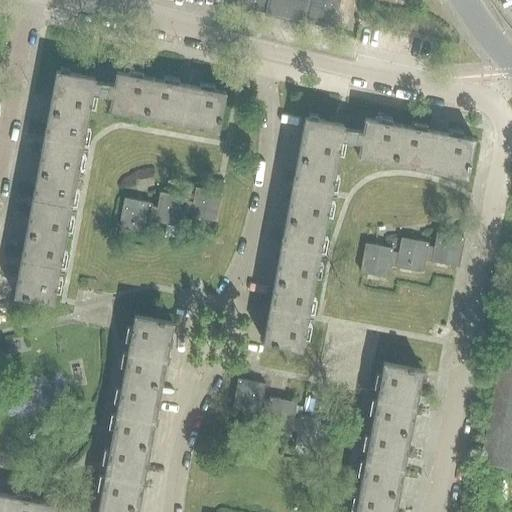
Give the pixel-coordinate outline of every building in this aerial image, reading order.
[(367,0),(225,0),(225,5),(382,42),(391,6),(367,0)] [(49,109),(87,116),(91,92),(111,96),(108,110),(145,117),(153,78),(115,71),(113,84),(94,80),(94,77),(56,70),(49,109)] [(153,78),(145,117),(216,130),(223,91),(153,78)] [(37,171),(75,178),(87,116),(49,109),(37,171)] [(394,163),(401,125),(364,118),(362,131),(342,127),(342,124),(318,119),(304,117),(297,156),(335,163),(339,138),(359,142),(356,156),(394,163)] [(401,125),(394,163),(464,177),(472,139),(401,125)] [(323,225),(335,163),(297,156),(285,217),(323,225)] [(37,171),(26,233),(64,240),(75,178),(37,171)] [(221,191),(211,190),(195,187),(192,201),(188,200),(185,215),(215,220),(221,191)] [(185,197),(177,195),(160,192),(158,207),(154,206),(152,220),(180,226),(182,214),(185,215),(188,200),(184,200),(185,197)] [(151,203),(141,201),(125,198),(119,226),(146,231),(148,220),(152,220),(154,206),(151,206),(151,203)] [(274,279),(311,286),(323,225),(285,217),(274,279)] [(26,233),(15,295),(52,302),(64,240),(26,233)] [(430,246),(427,261),(456,267),(462,238),(436,233),(433,247),(430,246)] [(394,251),(391,267),(421,273),(424,260),(427,261),(430,246),(426,245),(427,242),(400,237),(397,252),(394,251)] [(359,273),(360,273),(385,278),(388,266),(391,267),(394,251),(391,250),(391,248),(365,243),(359,273)] [(311,286),(274,279),(262,341),(300,348),(311,286)] [(511,305),(510,306),(501,355),(481,463),(511,469),(511,305)] [(159,384),(171,322),(133,314),(122,376),(159,384)] [(409,431),(421,369),(383,361),(371,423),(409,431)] [(159,384),(122,376),(110,438),(148,445),(159,384)] [(263,383),(253,381),(238,378),(233,408),(262,413),(264,398),(261,397),(263,383)] [(268,399),(264,398),(262,413),(265,414),(263,425),(293,431),(296,417),(292,416),(295,401),(269,396),(268,399)] [(327,420),(301,415),(300,414),(299,417),(296,417),(293,431),(296,432),(294,443),(321,448),(327,420)] [(409,431),(371,423),(359,485),(397,492),(409,431)] [(148,445),(110,438),(98,500),(136,507),(148,445)] [(393,511),(397,492),(359,485),(354,511),(393,511)] [(37,511),(40,501),(0,493),(0,511),(37,511)] [(37,511),(134,511),(136,507),(98,500),(95,511),(75,511),(76,508),(40,501),(37,511)]
